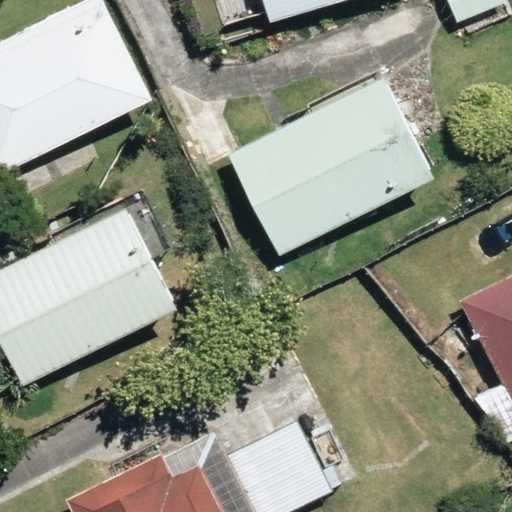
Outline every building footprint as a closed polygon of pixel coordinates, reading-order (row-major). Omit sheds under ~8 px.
[(64,0),(0,35),(0,152),(6,164),(160,82),(115,0),(64,0)] [(451,0),(463,23),(509,0),(451,0)] [(236,142),(290,242),(438,161),(382,62),(236,142)] [(0,260),(0,319),(31,376),(181,294),(126,192),(0,260)] [(490,333),(511,374),(511,266),(467,290),(475,305),(459,313),(474,342),(490,333)] [(299,396),(229,431),(270,511),(291,511),(345,485),(299,396)] [(267,511),(216,412),(71,485),(84,511),(267,511)]
